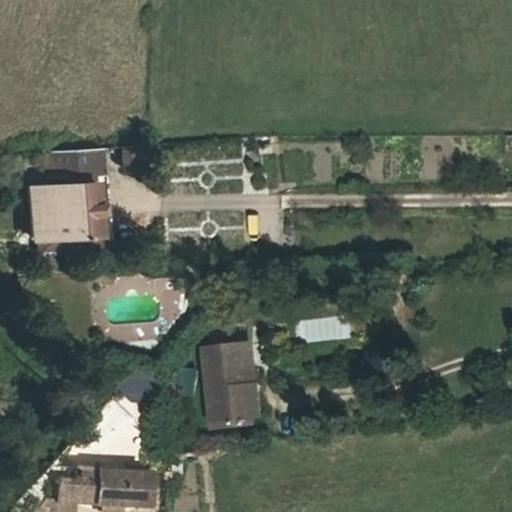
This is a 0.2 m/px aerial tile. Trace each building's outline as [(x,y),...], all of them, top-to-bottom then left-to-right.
[(153,169),(150,144),(121,147),(122,172),(153,169)] [(91,182),(104,181),(101,148),(88,149),(91,182)] [(32,251),(36,251),(53,250),(108,246),(104,181),(91,182),(88,149),(25,154),(32,237),(32,251)] [(54,265),(53,250),(36,251),(37,265),(54,265)] [(250,426),(250,418),(246,386),(255,385),(250,346),(209,350),(218,428),(250,426)] [(203,369),(177,365),(172,395),(199,400),(203,369)] [(134,366),(123,392),(156,406),(167,379),(134,366)] [(265,383),(255,385),(246,386),(250,418),(268,415),(265,383)] [(37,511),(74,511),(75,501),(147,503),(147,471),(77,469),(76,479),(60,478),(60,500),(46,498),(37,511)] [(200,511),(201,497),(180,497),(179,511),(200,511)]
